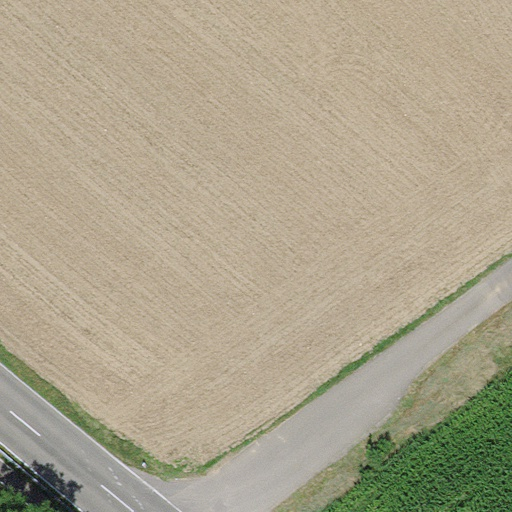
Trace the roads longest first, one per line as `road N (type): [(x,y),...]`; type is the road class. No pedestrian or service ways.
road 1 (track): [(210,511),(511,278)]
road 2 (secondary): [(132,511),(0,402)]
